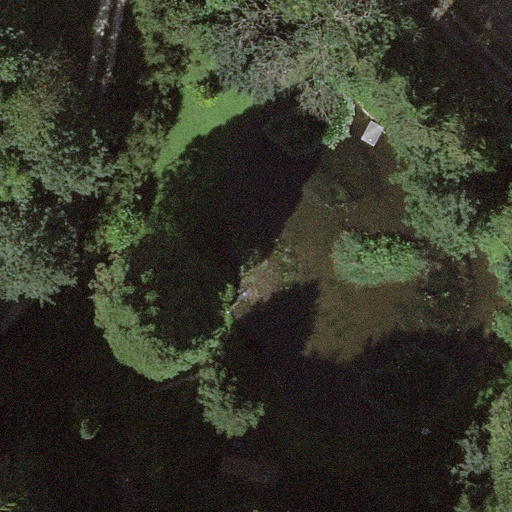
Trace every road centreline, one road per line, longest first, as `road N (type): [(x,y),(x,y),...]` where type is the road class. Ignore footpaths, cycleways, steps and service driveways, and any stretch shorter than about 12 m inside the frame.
road 1 (track): [(0,315),(61,227),(99,87),(108,0)]
road 2 (track): [(425,0),(511,91)]
